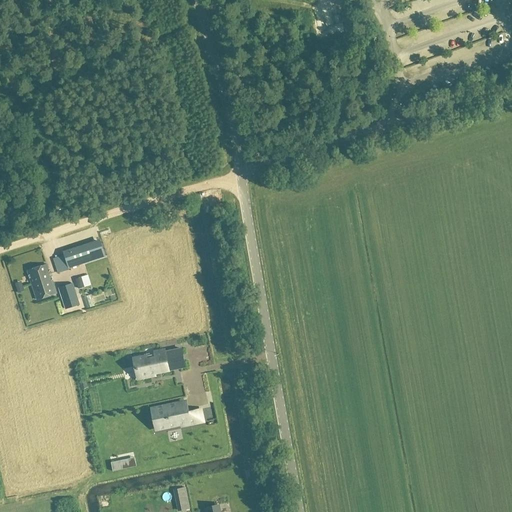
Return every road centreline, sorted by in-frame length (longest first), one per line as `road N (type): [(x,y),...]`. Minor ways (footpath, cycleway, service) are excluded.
road 1 (unclassified): [(241,173),(511,89)]
road 2 (track): [(0,251),(241,173)]
road 3 (unclassified): [(273,355),(241,173)]
road 4 (unclassified): [(241,173),(196,0)]
road 5 (unclassified): [(301,511),(273,355)]
